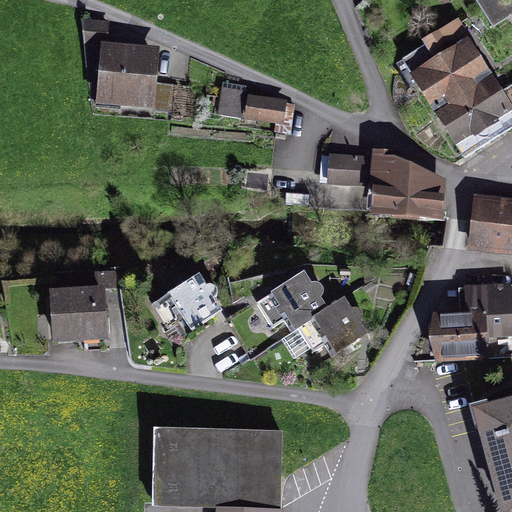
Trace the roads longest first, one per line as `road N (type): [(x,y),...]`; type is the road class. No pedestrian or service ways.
road 1 (unclassified): [(462,180),(64,0)]
road 2 (residential): [(373,407),(453,258),(462,180)]
